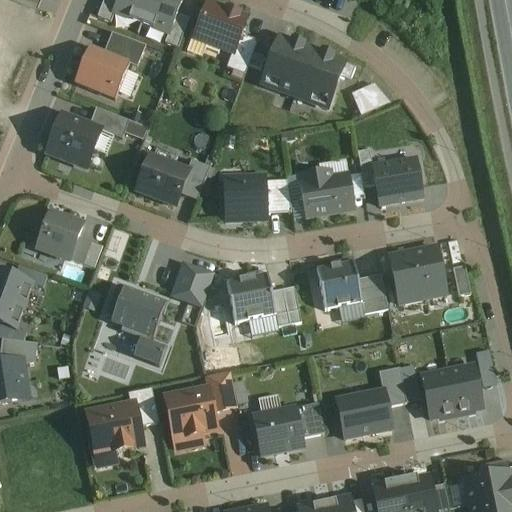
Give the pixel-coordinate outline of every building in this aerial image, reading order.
[(112,16),(118,0),(105,0),(97,21),(110,26),(114,17),(112,16)] [(151,0),(118,0),(112,16),(114,17),(141,27),(151,0)] [(183,0),(151,0),(141,27),(168,38),(169,38),(177,18),(183,0)] [(246,22),(208,7),(195,43),(207,47),(205,52),(218,57),(220,52),(232,57),(233,57),(240,39),(246,22)] [(189,23),(177,18),(169,38),(168,38),(164,47),(177,52),(189,23)] [(112,37),(104,56),(129,66),(128,68),(137,71),(145,50),(112,37)] [(240,39),(233,57),(232,57),(226,72),(245,79),(257,45),(240,39)] [(312,55),(302,51),(304,48),(292,44),(291,47),(279,42),(262,88),(294,100),(312,55)] [(104,56),(89,50),(74,87),(114,103),(128,68),(129,66),(104,56)] [(344,67),(333,62),(334,59),(321,55),(320,58),(312,55),(294,100),(327,113),(344,67)] [(390,108),(374,88),(351,98),(360,120),(390,108)] [(96,113),(89,129),(101,134),(122,142),(128,125),(96,113)] [(89,129),(62,119),(47,157),(86,172),(101,134),(89,129)] [(363,192),(375,190),(372,170),(369,153),(357,156),(360,177),(363,192)] [(187,174),(150,160),(136,194),(175,209),(179,198),(188,175),(187,174)] [(417,163),(372,170),(375,190),(379,210),(423,202),(417,163)] [(210,171),(191,164),(187,174),(188,175),(179,198),(197,204),(210,171)] [(299,187),(305,222),(355,214),(354,205),(349,179),(331,182),(329,174),(300,179),(301,187),(299,187)] [(360,177),(349,179),(354,205),(365,203),(363,192),(360,177)] [(265,181),(223,182),(225,226),(267,224),(266,217),(265,186),(265,181)] [(286,185),(265,186),(266,217),(291,216),(286,185)] [(294,224),(305,222),(299,187),(288,189),(294,224)] [(82,229),(49,217),(37,252),(69,264),(78,241),(82,229)] [(91,246),(78,241),(69,264),(82,268),(91,246)] [(91,246),(82,268),(94,273),(102,250),(91,246)] [(388,261),(398,309),(446,299),(436,251),(388,261)] [(316,274),(325,314),(361,306),(357,284),(353,266),(316,274)] [(201,311),(213,279),(183,268),(171,300),(201,311)] [(18,270),(14,281),(32,288),(43,292),(47,280),(18,270)] [(453,273),(458,300),(470,298),(464,271),(453,273)] [(14,281),(0,275),(0,301),(24,310),(32,288),(14,281)] [(226,287),(234,327),(275,319),(271,296),(267,279),(226,287)] [(380,279),(357,284),(361,306),(364,318),(387,313),(380,279)] [(168,307),(116,288),(105,320),(113,322),(111,327),(122,331),(121,335),(140,342),(133,360),(158,370),(165,352),(150,346),(151,342),(153,342),(162,318),(163,319),(168,307)] [(294,291),(282,294),(289,329),(301,327),(294,291)] [(282,294),(271,296),(275,319),(277,331),(289,329),(282,294)] [(24,310),(0,301),(0,327),(16,333),(24,310)] [(16,333),(0,327),(0,343),(1,344),(23,346),(26,338),(16,333)] [(0,356),(0,363),(1,367),(21,364),(22,367),(34,366),(37,348),(23,346),(1,344),(0,356)] [(483,391),(495,388),(488,355),(476,358),(483,391)] [(1,367),(0,367),(0,407),(21,405),(19,390),(24,389),(24,383),(22,367),(21,364),(1,367)] [(420,405),(413,370),(399,373),(406,407),(420,405)] [(472,370),(447,375),(456,421),(469,418),(468,416),(481,413),(472,370)] [(387,411),(406,407),(399,373),(378,377),(382,395),(384,395),(387,411)] [(447,375),(421,380),(430,423),(443,421),(444,423),(456,421),(447,375)] [(207,394),(212,418),(237,412),(230,378),(205,383),(207,394)] [(134,408),(138,431),(158,427),(152,393),(128,398),(130,409),(134,408)] [(207,394),(166,402),(174,442),(187,439),(188,441),(201,438),(201,436),(215,433),(212,418),(207,394)] [(382,395),(336,405),(344,443),(391,434),(387,411),(384,395),(382,395)] [(130,409),(86,417),(94,460),(142,450),(138,431),(134,408),(130,409)] [(318,408),(296,412),(301,442),(323,438),(318,408)] [(253,420),(260,461),(303,453),(301,442),(296,412),(253,420)] [(511,487),(510,476),(464,485),(469,509),(511,499),(511,487)] [(428,481),(417,483),(416,480),(400,484),(405,511),(434,511),(430,492),(428,481)] [(405,511),(400,484),(384,487),(384,490),(373,492),(377,511),(405,511)] [(447,511),(443,490),(430,492),(434,511),(447,511)] [(511,511),(511,499),(469,509),(469,511),(511,511)] [(349,502),(324,507),(324,511),(350,511),(349,506),(349,502)] [(363,511),(362,503),(349,506),(350,511),(363,511)]
